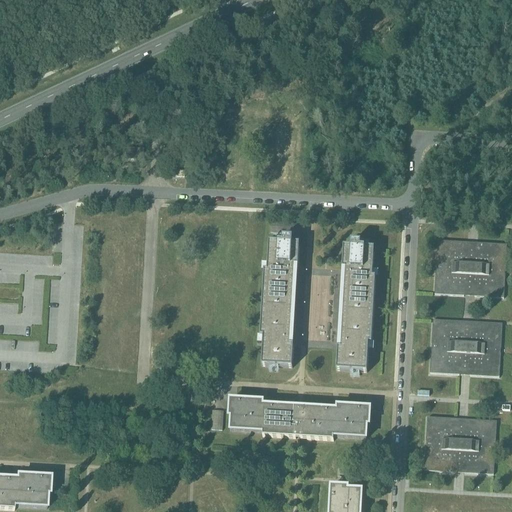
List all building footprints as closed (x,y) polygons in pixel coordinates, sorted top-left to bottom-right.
[(217,106),(213,178),(236,179),(239,107),(217,106)] [(271,108),(268,181),(290,182),(294,109),(271,108)] [(143,150),(125,149),(125,160),(143,162),(143,150)] [(264,272),(260,338),(263,338),(262,367),(293,369),(294,346),(291,346),(295,267),(298,267),(300,245),(292,244),(293,240),(283,239),(282,244),(269,243),(267,272),(264,272)] [(361,244),(351,243),(351,248),(344,248),(342,270),(345,271),(341,349),(338,349),(336,372),(367,374),(369,345),(372,345),(376,279),(373,279),(374,250),(361,249),(361,244)] [(305,409),(297,408),(274,407),(274,406),(269,406),(269,407),(263,407),(264,403),(241,401),(237,400),(236,401),(231,401),(230,406),(230,415),(230,418),(232,418),(231,432),(263,434),(263,438),(334,442),(334,438),(367,440),(368,426),(370,426),(370,424),(371,415),(371,409),(366,409),(366,408),(361,408),(361,409),(338,407),(338,411),(333,411),(333,410),(328,410),(305,409)] [(8,480),(0,479),(0,510),(15,511),(15,508),(47,509),(48,495),(50,495),(50,493),(51,484),(51,479),(45,478),(46,478),(41,477),(41,478),(18,477),(18,481),(13,480),(13,479),(8,479),(8,480)] [(361,511),(362,491),(348,491),(348,488),(346,488),(337,487),(337,488),(332,487),(331,493),(330,498),(331,498),(330,511),(361,511)]
